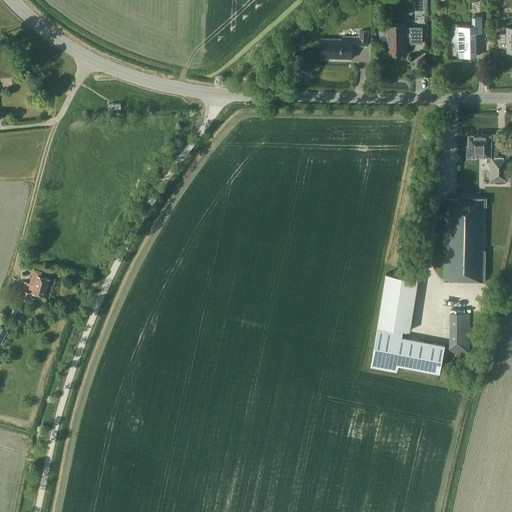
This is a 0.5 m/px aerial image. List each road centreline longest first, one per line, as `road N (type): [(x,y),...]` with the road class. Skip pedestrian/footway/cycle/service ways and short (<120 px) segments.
road 1 (unclassified): [(36,511),(57,412),(102,294),(137,222),(225,96)]
road 2 (tertiary): [(511,95),(225,96)]
road 3 (tertiary): [(225,96),(155,83),(87,57),(13,0)]
road 4 (track): [(21,248),(66,101)]
